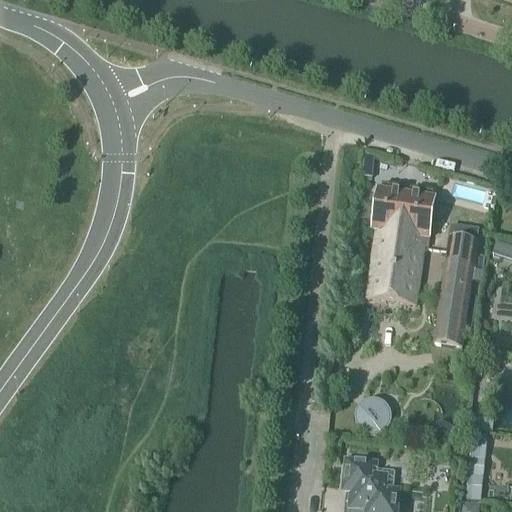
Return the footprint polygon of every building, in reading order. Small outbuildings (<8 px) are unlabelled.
[(378,195),(372,235),(405,240),(404,250),(423,253),(425,243),(428,243),(434,203),(378,195)] [(453,226),(451,237),(478,242),(480,230),(453,226)] [(405,240),(372,235),(376,236),(366,303),(415,310),(423,253),(404,250),(405,240)] [(449,241),(444,268),(472,273),(476,245),(449,241)] [(511,260),(511,249),(498,245),(495,254),(511,260)] [(472,273),(444,268),(432,348),(460,352),(472,273)] [(391,424),(391,422),(391,419),(390,417),(389,415),(388,413),(387,411),(385,409),(383,407),(381,406),(379,405),(377,404),(374,404),(372,404),(369,404),(367,405),(365,406),(363,407),(361,408),(359,410),(357,412),(356,414),(355,416),(355,418),(354,421),(354,423),(354,426),(355,428),(356,430),(357,432),(358,434),(360,436),(362,437),(364,439),(366,440),(369,440),(371,441),(374,441),(376,440),(378,440),(380,439),(383,438),(385,436),(386,435),(388,433),(389,431),(390,428),(391,426),(391,424)] [(469,433),(489,435),(490,429),(482,428),(482,424),(470,423),(469,433)] [(392,497),(394,476),(373,474),(373,470),(347,467),(345,494),(353,494),(351,511),(394,511),(396,497),(392,497)] [(473,500),(482,501),(483,476),(474,475),(473,500)]
